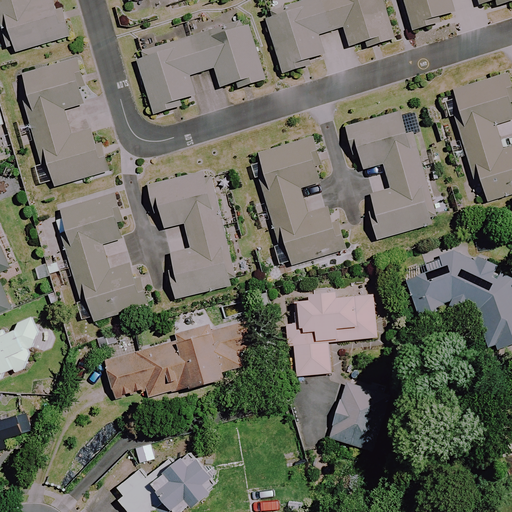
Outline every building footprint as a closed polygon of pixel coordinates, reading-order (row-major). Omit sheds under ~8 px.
[(0,0),(0,12),(12,55),(69,38),(58,0),(41,0),(33,2),(32,0),(0,0)] [(346,29),(352,49),(368,44),(369,48),(397,40),(384,0),(312,0),(268,14),(286,73),(309,66),(308,62),(326,57),(319,37),(346,29)] [(479,0),(482,8),(497,4),(498,9),(511,4),(511,0),(406,0),(415,31),(438,25),(437,20),(455,15),(451,0),(479,0)] [(158,118),(182,110),(180,103),(197,98),(190,77),(216,69),(223,89),(237,85),(240,93),(269,84),(249,22),(139,57),(158,118)] [(91,104),(79,60),(26,74),(33,101),(28,103),(45,167),(52,165),(58,187),(112,172),(101,130),(73,138),(66,111),(91,104)] [(511,121),(511,85),(510,78),(455,91),(479,192),(486,190),(488,201),(511,195),(511,149),(504,151),(497,125),(511,121)] [(440,223),(434,202),(408,112),(349,129),(361,172),(386,165),(393,192),(370,198),(382,240),(440,223)] [(327,182),(314,141),(259,157),(292,267),(348,250),(335,208),(310,215),(302,190),(327,182)] [(239,285),(213,173),(151,187),(161,230),(187,224),(193,251),(172,256),(182,298),(239,285)] [(63,235),(81,298),(89,296),(96,322),(152,306),(139,263),(111,271),(104,247),(130,239),(117,196),(65,211),(71,233),(63,235)] [(0,274),(14,268),(0,235),(0,315),(13,310),(0,279),(0,274)] [(511,346),(511,280),(500,249),(467,263),(462,250),(427,264),(431,274),(407,283),(421,317),(470,298),(479,321),(492,354),(511,346)] [(336,293),(312,294),(313,302),(296,304),(298,325),(289,326),(291,347),(296,347),(298,378),(332,375),(329,343),(379,339),(376,297),(336,300),(336,293)] [(0,381),(39,365),(32,347),(42,343),(30,313),(0,325),(0,381)] [(257,367),(245,319),(174,337),(176,344),(107,361),(117,399),(147,391),(149,400),(232,379),(231,373),(257,367)] [(377,453),(393,397),(347,383),(331,439),(377,453)] [(0,451),(14,447),(12,439),(29,434),(23,416),(0,423),(0,451)] [(188,511),(221,488),(194,451),(150,483),(142,473),(115,493),(129,511),(188,511)]
